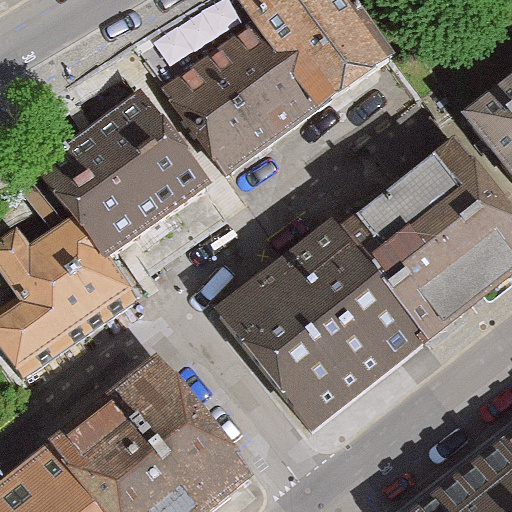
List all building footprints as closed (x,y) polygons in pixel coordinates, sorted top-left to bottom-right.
[(393,59),(351,0),(236,0),(256,27),(165,91),(226,177),(317,113),(393,59)] [(511,78),(461,119),(511,183),(511,78)] [(105,258),(208,184),(140,90),(37,164),(74,215),(105,258)] [(430,338),(511,273),(511,213),(452,136),(340,222),(430,338)] [(0,274),(20,303),(0,317),(0,345),(24,378),(134,299),(105,258),(74,215),(30,247),(17,229),(0,241),(0,274)] [(340,222),(221,314),(311,430),(430,338),(340,222)] [(156,369),(55,449),(105,511),(214,511),(236,495),(248,485),(156,369)] [(105,511),(55,449),(0,493),(0,511),(105,511)] [(511,511),(511,459),(504,450),(424,511),(511,511)]
